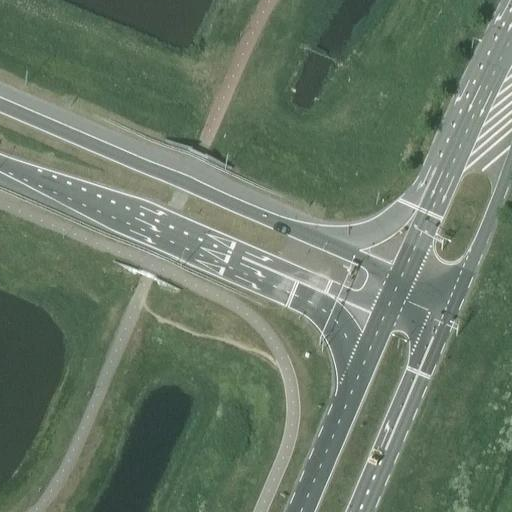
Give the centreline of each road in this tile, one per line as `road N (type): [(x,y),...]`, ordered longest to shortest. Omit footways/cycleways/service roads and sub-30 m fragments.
road 1 (motorway): [(0,164),(379,326)]
road 2 (motorway): [(299,233),(0,106)]
road 3 (primary): [(358,511),(441,315)]
road 4 (tertiary): [(511,30),(428,214)]
road 5 (primary): [(379,326),(300,511)]
road 6 (tertiary): [(441,315),(511,158)]
road 7 (motorway): [(428,214),(401,215),(347,239),(299,233)]
